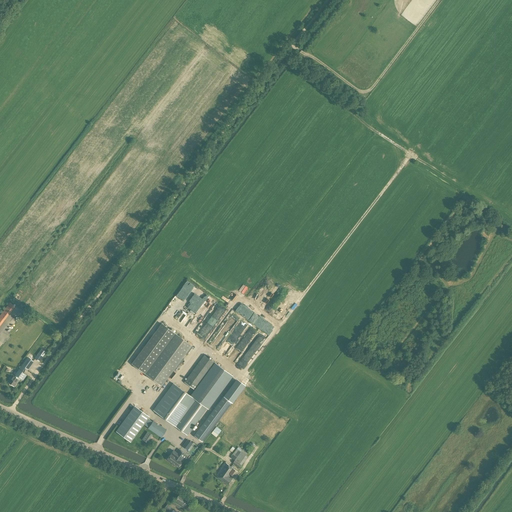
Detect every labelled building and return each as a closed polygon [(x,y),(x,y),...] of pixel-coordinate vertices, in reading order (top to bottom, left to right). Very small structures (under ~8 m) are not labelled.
[(198,310),(208,296),(185,280),(169,304),(176,308),(178,304),(182,307),(185,302),(198,310)] [(188,325),(194,315),(188,311),(182,321),(188,325)] [(191,346),(162,323),(132,364),(162,386),(191,346)] [(35,358),(39,361),(46,352),(42,349),(35,358)] [(204,355),(184,382),(194,390),(197,386),(214,363),(204,355)] [(28,358),(15,376),(13,375),(8,382),(14,387),(19,380),(17,378),(18,377),(22,380),(26,375),(24,373),(27,369),(33,362),(28,358)] [(154,410),(187,435),(207,408),(208,409),(233,376),(215,362),(214,363),(197,386),(194,390),(190,396),(174,384),(154,410)] [(200,442),(227,399),(222,395),(194,438),(200,442)] [(131,442),(140,430),(125,419),(116,431),(131,442)] [(161,437),(166,430),(153,421),(148,428),(161,437)] [(215,437),(221,430),(217,426),(211,433),(215,437)] [(146,442),(151,434),(147,431),(142,439),(146,442)] [(187,450),(192,443),(187,440),(182,447),(187,450)] [(182,462),(187,456),(178,449),(175,452),(173,451),(167,459),(178,467),(182,462)] [(240,469),(242,466),(235,460),(232,463),(240,469)] [(216,476),(223,481),(227,475),(228,476),(233,468),(228,464),(228,465),(225,462),(220,468),(221,469),(216,476)] [(238,472),(233,468),(228,476),(227,475),(223,481),(228,485),(234,477),(238,472)] [(179,493),(174,502),(178,505),(177,507),(180,509),(182,507),(188,499),(179,493)]
